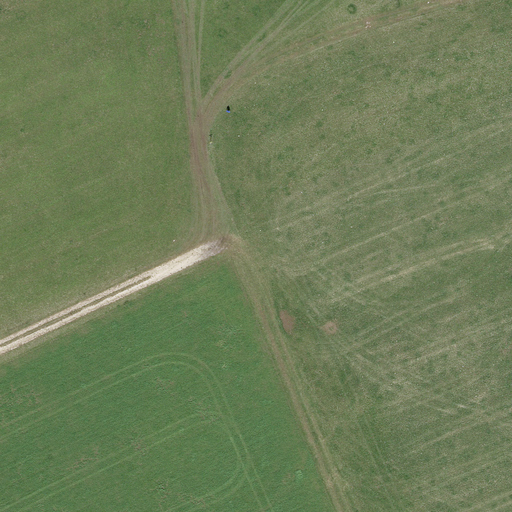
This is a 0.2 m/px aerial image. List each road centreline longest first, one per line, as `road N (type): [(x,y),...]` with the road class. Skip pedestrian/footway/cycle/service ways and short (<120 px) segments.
road 1 (track): [(180,0),(196,156),(212,217),(205,253),(0,350)]
road 2 (track): [(192,98),(238,70),(426,0)]
